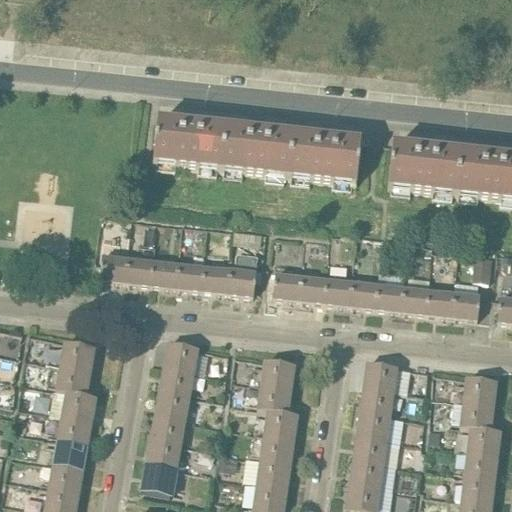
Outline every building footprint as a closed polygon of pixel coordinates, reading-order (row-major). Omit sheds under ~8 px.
[(220,178),(224,135),(197,132),(197,129),(184,127),(183,130),(156,127),(151,170),(220,178)] [(251,137),(224,135),(220,178),(287,185),(291,142),(265,139),(265,136),(251,135),(251,137)] [(291,142),(287,185),(355,192),(359,149),(332,146),(332,143),(318,142),(318,145),(291,142)] [(455,202),(460,160),(432,157),(433,154),(418,152),(418,155),(391,152),(386,195),(455,202)] [(486,163),(460,160),(455,202),(511,208),(511,165),(500,164),(500,161),(486,160),(486,163)] [(142,228),(134,227),(133,236),(141,237),(142,228)] [(405,251),(406,249),(396,249),(396,258),(405,258),(405,251)] [(175,295),(178,272),(172,271),(174,256),(154,254),(152,269),(150,292),(175,295)] [(234,277),(228,277),(226,300),(252,303),(254,280),(256,262),(235,261),(234,277)] [(125,290),(127,266),(101,264),(98,287),(125,290)] [(488,289),(491,266),(474,264),(471,287),(488,289)] [(150,292),(152,269),(127,266),(125,290),(150,292)] [(200,298),(203,274),(178,272),(175,295),(200,298)] [(226,300),(228,277),(203,274),(200,298),(226,300)] [(298,308),(301,285),(274,282),(272,305),(298,308)] [(425,322),(427,298),(428,286),(403,283),(402,295),(399,319),(425,322)] [(324,311),(326,287),(301,285),(298,308),(324,311)] [(349,313),(351,290),(326,287),(324,311),(349,313)] [(478,302),(479,291),(459,289),(458,301),(478,302)] [(374,316),(377,293),(351,290),(349,313),(374,316)] [(399,319),(402,295),(377,293),(374,316),(399,319)] [(450,324),(453,301),(427,298),(425,322),(450,324)] [(453,301),(450,324),(477,327),(479,304),(453,301)] [(511,330),(511,307),(499,306),(496,329),(511,330)] [(59,373),(89,378),(93,354),(64,349),(59,373)] [(167,350),(163,375),(192,380),(197,355),(167,350)] [(260,392),(290,396),(293,372),(263,368),(260,392)] [(362,395),(392,399),(395,375),(366,370),(362,395)] [(65,399),(84,402),(89,378),(59,373),(55,397),(65,399)] [(192,380),(163,375),(158,399),(188,404),(192,380)] [(465,386),(462,410),(492,413),(495,389),(465,386)] [(256,416),(266,417),(286,420),(290,396),(260,392),(256,416)] [(359,419),(388,423),(392,399),(362,395),(359,419)] [(61,423),(90,428),(95,404),(84,402),(65,399),(61,423)] [(188,404),(158,399),(154,423),(184,428),(188,404)] [(460,434),(469,435),(489,437),(492,413),(462,410),(460,434)] [(263,441),(293,446),(296,422),(286,420),(266,417),(263,441)] [(355,443),(385,448),(388,423),(359,419),(355,443)] [(56,447),(86,452),(90,428),(61,423),(56,447)] [(184,428),(154,423),(150,446),(179,452),(184,428)] [(499,438),(489,437),(469,435),(466,459),(496,462),(499,438)] [(259,465),(289,470),(293,446),(263,441),(259,465)] [(220,457),(221,444),(209,443),(207,455),(220,457)] [(352,468),(381,472),(385,448),(355,443),(352,468)] [(179,452),(150,446),(146,470),(175,475),(179,452)] [(52,471),(82,476),(86,452),(56,447),(52,471)] [(496,462),(466,459),(463,483),(493,487),(496,462)] [(235,478),(237,466),(220,463),(218,476),(235,478)] [(256,490),(286,494),(289,470),(259,465),(256,490)] [(348,492),(378,496),(381,472),(352,468),(348,492)] [(175,475),(146,470),(141,495),(171,500),(175,475)] [(48,495),(77,500),(82,476),(52,471),(48,495)] [(493,487),(463,483),(460,507),(490,511),(493,487)] [(252,511),(283,511),(286,494),(256,490),(252,511)] [(375,511),(378,496),(348,492),(345,511),(375,511)] [(44,511),(75,511),(77,500),(48,495),(44,511)]
